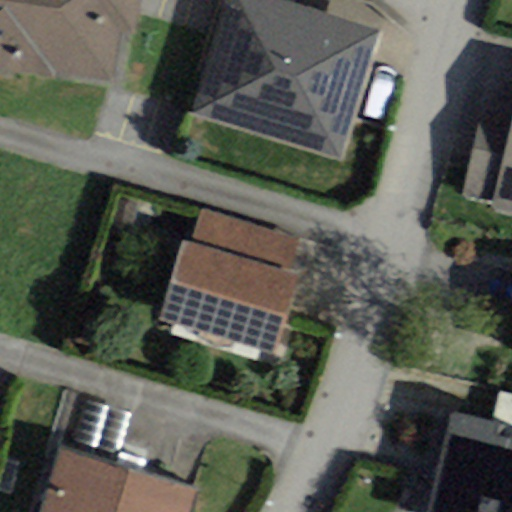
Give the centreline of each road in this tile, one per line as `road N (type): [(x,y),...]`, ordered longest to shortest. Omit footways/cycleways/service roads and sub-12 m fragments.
road 1 (residential): [(294,511),(361,361),(457,0)]
road 2 (unknown): [(330,438),(0,372)]
